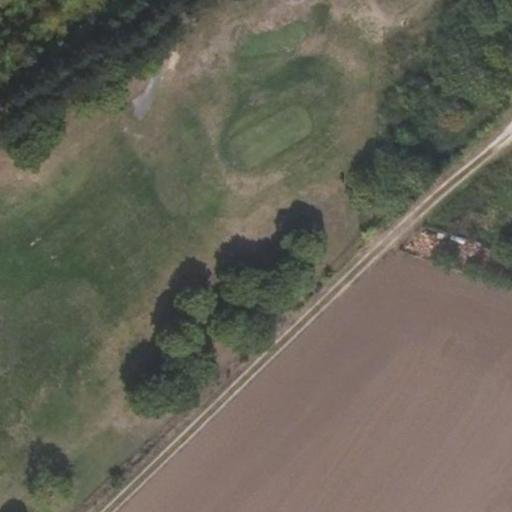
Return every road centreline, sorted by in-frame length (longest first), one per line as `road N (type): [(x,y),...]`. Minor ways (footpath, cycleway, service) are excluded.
road 1 (track): [(392,235),(102,511)]
road 2 (unclassified): [(511,134),(392,235)]
